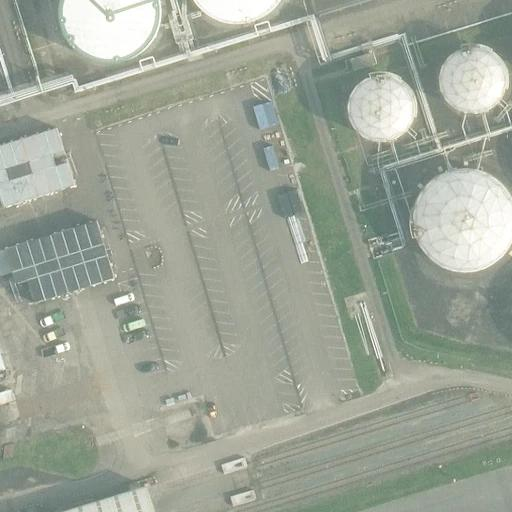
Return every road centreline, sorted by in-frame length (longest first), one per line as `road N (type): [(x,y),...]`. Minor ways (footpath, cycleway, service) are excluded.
road 1 (unknown): [(182,104),(232,91),(247,103),(333,411)]
road 2 (unknown): [(1,297),(40,334),(74,398),(162,464),(137,379)]
road 3 (unknown): [(192,363),(239,355),(249,335),(182,104)]
road 4 (unknown): [(182,104),(133,118),(124,130),(192,363)]
